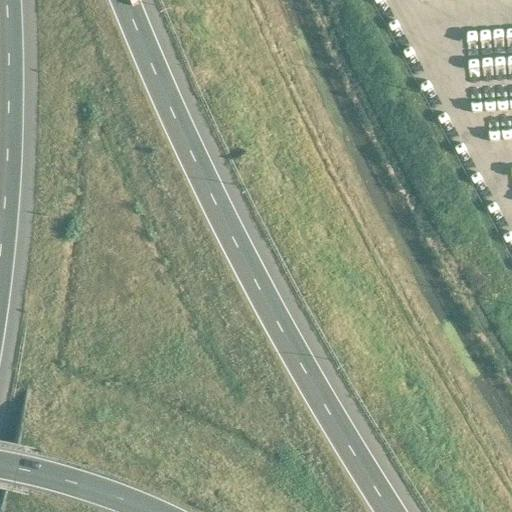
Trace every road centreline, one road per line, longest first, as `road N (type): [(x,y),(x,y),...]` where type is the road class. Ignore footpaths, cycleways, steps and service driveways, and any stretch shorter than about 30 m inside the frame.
road 1 (motorway): [(390,511),(217,212),(121,0)]
road 2 (motorway): [(0,247),(4,0)]
road 3 (trunk): [(148,511),(0,464)]
